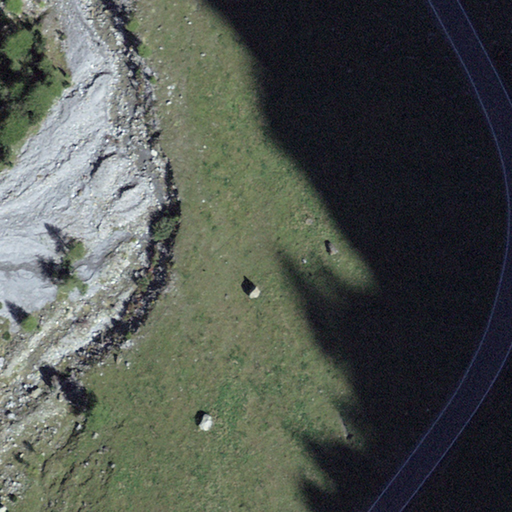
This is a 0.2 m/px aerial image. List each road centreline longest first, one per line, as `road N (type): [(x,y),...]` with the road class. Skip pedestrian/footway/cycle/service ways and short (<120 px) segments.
road 1 (secondary): [(383,511),(482,379),(511,305)]
road 2 (secondary): [(511,135),(448,0)]
